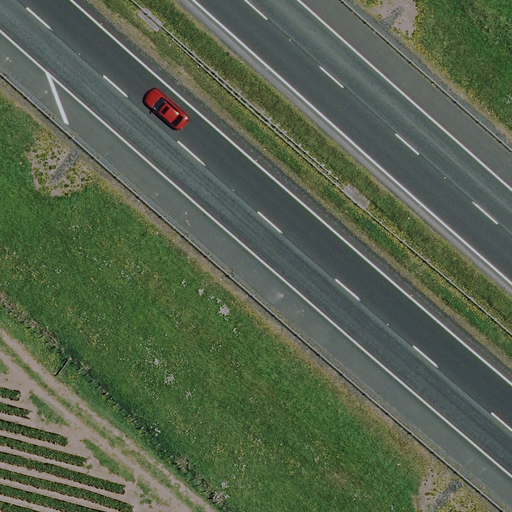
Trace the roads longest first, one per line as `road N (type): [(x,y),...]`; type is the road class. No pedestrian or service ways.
road 1 (motorway): [(511,460),(0,18)]
road 2 (motorway): [(198,0),(511,283)]
